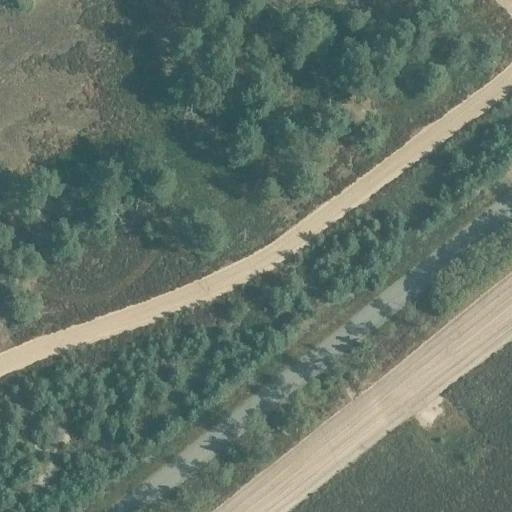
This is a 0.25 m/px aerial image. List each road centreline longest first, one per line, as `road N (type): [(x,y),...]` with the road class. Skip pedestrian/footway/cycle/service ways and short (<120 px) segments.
road 1 (unknown): [(511,82),(233,279),(0,365)]
road 2 (track): [(511,323),(279,511)]
